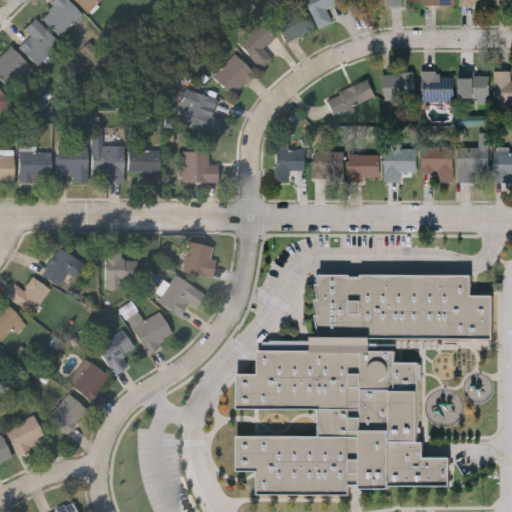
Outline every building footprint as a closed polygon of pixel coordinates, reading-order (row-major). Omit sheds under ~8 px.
[(59,35),(39,14),(53,0),(68,0),(81,13),(59,35)] [(96,0),(86,10),(76,0),(96,0)] [(340,0),(325,7),(331,20),(319,25),(307,0),(340,0)] [(365,0),(367,9),(352,12),(349,0),(365,0)] [(285,41),(273,18),(301,4),(313,27),(285,41)] [(36,64),(18,46),(30,34),(23,28),(34,17),(59,42),(36,64)] [(262,47),(271,57),(261,67),(236,42),(258,20),(274,36),(262,47)] [(32,68),(10,89),(0,78),(0,52),(9,44),(32,68)] [(212,75),(234,53),(254,73),(232,95),(212,75)] [(511,79),(511,104),(494,105),(494,68),(510,68),(510,79),(511,79)] [(414,97),(384,98),(384,71),(414,70),(414,97)] [(424,71),(453,71),(453,99),(424,99),(424,71)] [(488,72),(488,98),(458,98),(458,72),(488,72)] [(375,94),(333,114),(325,97),(367,78),(375,94)] [(0,88),(11,98),(0,109),(0,88)] [(222,118),(219,132),(176,120),(181,105),(189,107),(193,91),(216,97),(211,115),(222,118)] [(457,145),(479,145),(479,133),(488,132),(488,168),(473,168),(474,179),(458,179),(457,145)] [(304,148),(304,168),(288,168),(288,179),(274,179),(274,142),(287,142),(287,148),(304,148)] [(440,179),(440,170),(422,170),(422,144),(452,144),(452,179),(440,179)] [(86,181),(74,181),(74,172),(56,172),(56,145),(86,145),(86,181)] [(123,145),(122,181),(107,181),(107,170),(92,169),(93,145),(123,145)] [(416,145),(416,170),(401,170),(401,179),(385,179),(385,145),(416,145)] [(160,148),(159,182),(141,182),(142,170),(127,170),(128,148),(160,148)] [(511,179),(494,179),(494,148),(511,148),(511,179)] [(343,176),(312,176),(312,149),(343,149),(343,176)] [(18,150),(49,150),(49,179),(18,179),(18,150)] [(180,181),(180,150),(207,150),(207,163),(216,163),(216,181),(180,181)] [(379,175),(348,175),(348,152),(379,152),(379,175)] [(0,154),(13,154),(13,179),(0,179),(0,154)] [(211,245),(208,257),(215,258),(210,277),(181,270),(188,240),(211,245)] [(66,271),(57,285),(40,273),(57,246),(82,262),(73,276),(66,271)] [(104,288),(104,248),(121,248),(121,259),(136,259),(136,281),(122,281),(122,288),(104,288)] [(494,335),(372,334),(371,348),(397,349),(397,358),(418,359),(418,438),(424,438),(424,453),(449,453),(449,483),(349,483),(349,492),(257,491),(257,467),(237,467),(237,432),(319,433),(319,405),(238,404),(238,369),(259,369),(259,347),(263,347),(264,338),(314,338),(314,331),(320,331),(321,271),(471,273),(471,292),(494,292),(494,335)] [(204,293),(195,307),(187,302),(178,315),(156,301),(174,273),(204,293)] [(5,294),(13,283),(22,289),(32,276),(49,288),(31,313),(5,294)] [(24,322),(2,343),(0,341),(0,302),(2,300),(24,322)] [(172,335),(144,351),(125,316),(136,310),(142,320),(159,311),(172,335)] [(127,365),(113,374),(95,346),(121,329),(133,347),(121,355),(127,365)] [(87,399),(69,383),(89,360),(107,376),(87,399)] [(86,410),(65,432),(46,414),(67,392),(86,410)] [(44,440),(16,453),(4,428),(32,414),(44,440)] [(0,437),(8,453),(0,457),(0,437)] [(43,511),(71,500),(76,511),(43,511)]
